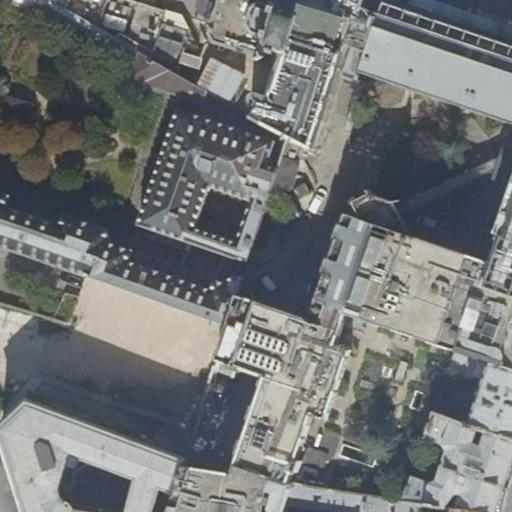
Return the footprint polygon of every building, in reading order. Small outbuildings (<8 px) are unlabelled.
[(49,0),(75,15),(81,4),(73,0),(49,0)] [(366,6),(354,44),(371,50),(364,70),(511,124),(511,156),(471,277),(420,260),(423,252),(386,239),(409,224),(397,201),(370,193),(359,228),(342,223),(313,319),(237,297),(244,276),(242,276),(228,322),(215,363),(212,371),(233,377),(237,365),(267,374),(233,473),(183,465),(174,493),(168,511),(286,511),(295,484),(295,483),(293,482),(313,418),(323,421),(344,348),(334,345),(344,313),(458,349),(511,368),(511,44),(389,0),(387,0),(383,11),(366,6)] [(320,149),(354,44),(366,6),(367,0),(221,0),(211,32),(219,43),(255,55),(239,108),(257,117),(259,112),(264,113),(262,120),(287,132),(320,149)] [(148,50),(145,56),(152,60),(155,54),(148,50)] [(130,76),(146,81),(145,84),(202,102),(206,91),(184,78),(152,60),(145,56),(138,52),(130,76)] [(245,259),(276,167),(266,163),(274,140),(177,109),(138,224),(245,259)] [(10,196),(0,193),(0,246),(87,276),(88,275),(228,322),(242,276),(241,275),(241,276),(238,275),(228,280),(227,283),(216,279),(212,289),(129,261),(133,250),(108,242),(110,237),(105,229),(64,215),(61,225),(7,207),(10,196)] [(511,368),(458,349),(451,370),(471,377),(474,375),(475,373),(487,377),(472,423),(480,426),(489,429),(511,438),(511,368)] [(156,511),(162,488),(174,493),(183,465),(185,459),(41,405),(30,401),(1,428),(16,474),(27,511),(156,511)] [(439,403),(437,411),(451,416),(453,408),(439,403)] [(511,479),(511,438),(489,429),(484,444),(475,441),(480,426),(472,423),(451,416),(437,411),(435,411),(427,436),(446,443),(450,449),(440,478),(432,481),(414,474),(405,499),(427,503),(454,507),(455,501),(450,499),(458,491),(463,493),(459,507),(479,511),(500,511),(509,490),(511,479)] [(363,511),(367,494),(295,483),(295,484),(286,511),(304,511),(306,507),(337,511),(363,511)] [(479,511),(459,507),(455,507),(453,511),(417,511),(418,511),(420,511),(426,508),(427,503),(405,499),(367,494),(363,511),(479,511)]
